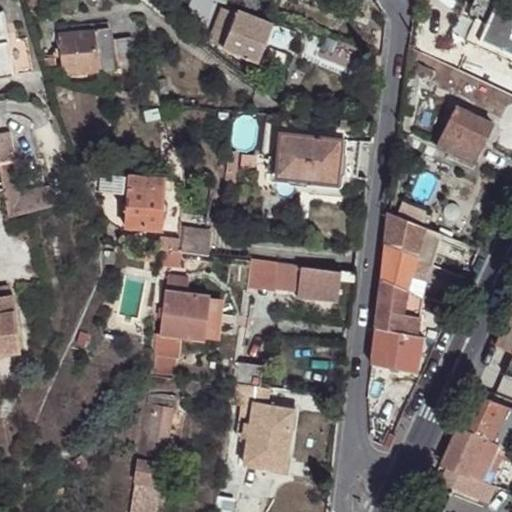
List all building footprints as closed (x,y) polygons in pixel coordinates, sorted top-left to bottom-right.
[(479,41),(497,2),(492,0),(478,0),(471,15),(479,18),(468,41),(488,50),(489,45),(479,41)] [(511,8),(497,2),(479,41),(489,45),(511,55),(511,8)] [(209,7),(198,37),(206,40),(218,10),(209,7)] [(223,46),(258,59),(272,21),(237,8),(223,46)] [(2,9),(0,9),(0,78),(32,73),(29,55),(11,57),(8,42),(10,42),(8,32),(6,22),(2,9)] [(272,21),(258,59),(271,65),(286,27),(272,21)] [(63,75),(116,70),(116,58),(134,56),(132,36),(113,39),(111,29),(95,31),(94,24),(58,28),(63,75)] [(425,43),(410,35),(409,45),(421,51),(425,43)] [(401,113),(412,116),(419,79),(413,76),(419,64),(416,63),(421,51),(409,45),(401,113)] [(41,59),(51,86),(57,78),(53,57),(41,59)] [(118,98),(171,106),(166,78),(154,81),(154,87),(136,87),(135,91),(117,91),(118,98)] [(374,109),(377,88),(352,85),(349,106),(374,109)] [(493,124),(456,106),(436,145),(474,164),(493,124)] [(9,131),(0,132),(0,177),(8,220),(28,214),(46,208),(42,186),(21,190),(9,131)] [(366,185),(366,177),(356,176),(360,141),(279,135),(277,177),(366,185)] [(228,151),(223,191),(232,192),(237,152),(228,151)] [(128,195),(129,177),(100,175),(98,193),(128,195)] [(164,227),(175,229),(178,188),(178,180),(129,177),(128,195),(126,225),(164,227)] [(404,204),(399,217),(422,226),(426,213),(404,204)] [(385,244),(419,256),(418,261),(430,265),(440,233),(422,226),(399,217),(388,213),(385,244)] [(164,227),(161,250),(181,251),(189,252),(204,254),(205,231),(175,229),(164,227)] [(419,256),(385,244),(381,278),(422,297),(430,265),(418,261),(419,256)] [(181,251),(161,250),(158,265),(180,267),(181,251)] [(299,264),(251,259),(248,285),(297,290),(299,264)] [(340,269),(303,265),(300,295),(337,299),(339,277),(340,269)] [(340,269),(339,277),(354,279),(355,269),(340,268),(340,269)] [(169,274),(167,288),(187,291),(188,276),(169,274)] [(375,327),(416,335),(423,298),(422,297),(381,278),(375,327)] [(0,354),(21,351),(13,295),(8,295),(7,287),(0,287),(0,354)] [(162,302),(160,320),(158,334),(179,336),(203,339),(204,334),(215,336),(220,301),(209,300),(209,293),(187,291),(164,288),(162,302)] [(154,319),(160,320),(162,302),(156,301),(154,319)] [(511,310),(496,345),(511,351),(511,359),(505,375),(511,377),(511,310)] [(416,335),(375,327),(371,364),(417,372),(423,336),(416,335)] [(179,336),(158,334),(155,364),(149,376),(174,378),(179,336)] [(234,384),(260,387),(262,366),(235,362),(232,384),(234,384)] [(283,471),(293,408),(272,405),(274,388),(260,387),(234,384),(232,402),(238,402),(236,418),(248,420),(242,465),(283,471)] [(154,511),(173,394),(148,391),(129,511),(154,511)] [(511,408),(473,394),(458,427),(506,446),(509,440),(511,433),(511,408)] [(458,427),(441,465),(458,473),(469,477),(470,476),(485,481),(492,484),(502,459),(511,463),(511,448),(507,447),(506,446),(458,427)] [(390,434),(385,447),(391,450),(397,437),(390,434)] [(458,473),(452,488),(478,498),(485,481),(470,476),(469,477),(458,473)] [(461,499),(456,511),(480,511),(482,507),(461,499)]
